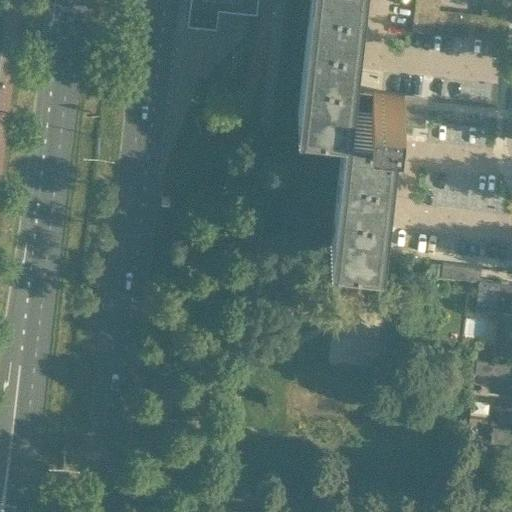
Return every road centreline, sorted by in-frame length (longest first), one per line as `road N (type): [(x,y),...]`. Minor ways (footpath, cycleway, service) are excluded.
road 1 (primary): [(94,511),(155,0)]
road 2 (primary): [(72,0),(38,306)]
road 3 (primary): [(38,306),(15,511)]
road 4 (primary): [(38,306),(0,431)]
